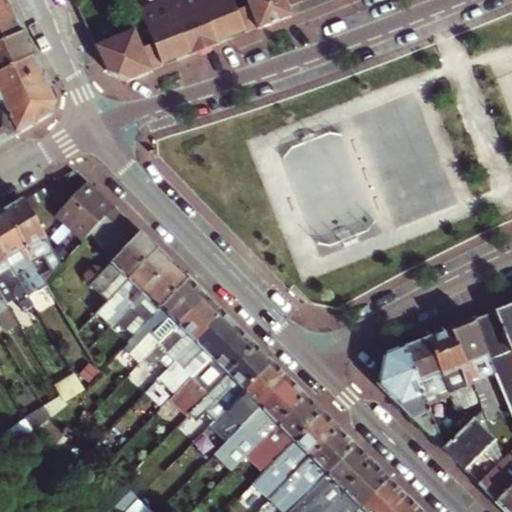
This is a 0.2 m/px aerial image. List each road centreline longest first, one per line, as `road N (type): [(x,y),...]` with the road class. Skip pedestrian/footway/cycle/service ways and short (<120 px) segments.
road 1 (residential): [(448,0),(93,125)]
road 2 (residential): [(93,125),(117,162),(316,363)]
road 3 (residential): [(316,363),(511,259)]
road 4 (residential): [(316,363),(464,511)]
road 5 (residential): [(33,0),(93,125)]
